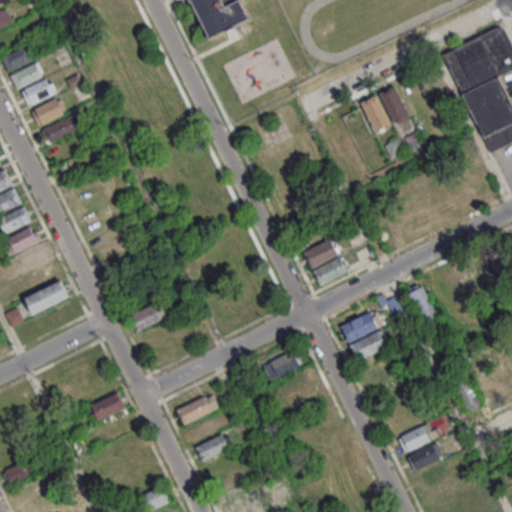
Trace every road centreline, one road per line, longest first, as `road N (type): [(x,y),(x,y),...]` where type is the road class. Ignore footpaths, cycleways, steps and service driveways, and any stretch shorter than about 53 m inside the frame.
road 1 (residential): [(0,100),(203,511)]
road 2 (residential): [(304,313),(149,0)]
road 3 (residential): [(511,209),(304,313)]
road 4 (residential): [(511,0),(306,105)]
road 5 (residential): [(402,511),(304,313)]
road 6 (residential): [(304,313),(145,395)]
road 7 (residential): [(0,374),(109,321)]
